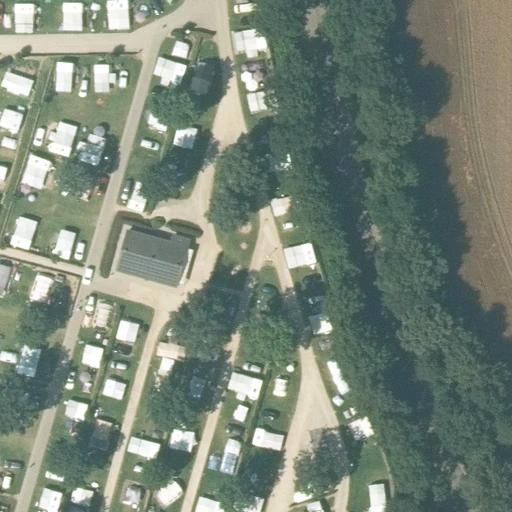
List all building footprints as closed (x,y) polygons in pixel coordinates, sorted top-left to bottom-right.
[(78,19),(78,0),(59,0),(58,18),(78,19)] [(110,0),(109,15),(127,16),(128,0),(110,0)] [(122,60),(104,60),(105,83),(122,82),(122,60)] [(183,76),(187,65),(169,60),(166,70),(183,76)] [(61,82),(78,83),(79,62),(62,61),(61,82)] [(117,271),(176,287),(188,242),(174,238),(172,244),(128,232),(117,271)] [(30,289),(51,296),(58,277),(37,270),(30,289)] [(95,312),(90,335),(107,339),(112,316),(95,312)] [(116,350),(134,355),(139,337),(121,332),(116,350)] [(186,357),(189,344),(173,340),(170,353),(186,357)] [(181,415),(177,431),(194,436),(199,420),(181,415)] [(355,433),(364,457),(384,449),(375,425),(355,433)] [(366,466),(368,489),(389,487),(387,464),(366,466)] [(78,499),(95,503),(98,489),(81,486),(78,499)]
